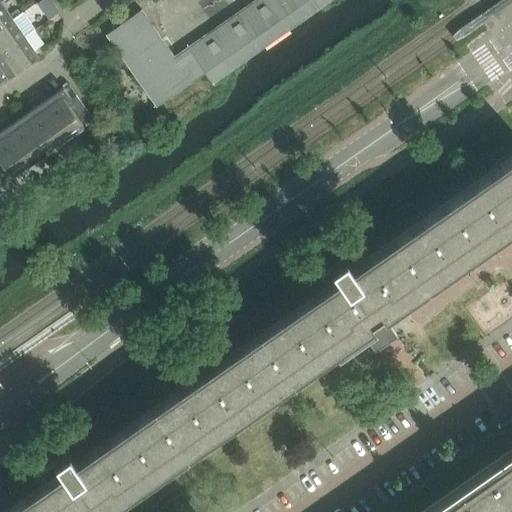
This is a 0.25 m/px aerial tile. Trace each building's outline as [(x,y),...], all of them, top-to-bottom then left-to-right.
[(105,35),(155,106),(156,107),(205,73),(212,83),(233,69),(330,0),(254,0),(174,57),(141,10),(105,35)] [(0,26),(12,19),(0,1),(0,26)] [(21,12),(12,19),(0,26),(0,53),(24,37),(34,30),(21,12)] [(40,45),(33,49),(24,37),(0,53),(0,66),(1,68),(0,68),(0,81),(44,51),(40,45)] [(93,120),(78,99),(68,84),(58,91),(61,95),(49,104),(41,93),(28,102),(35,113),(26,120),(48,152),(50,151),(93,120)] [(48,152),(26,120),(13,129),(6,118),(0,121),(0,137),(0,138),(0,137),(0,163),(10,178),(44,155),(46,158),(52,154),(50,151),(48,152)] [(107,511),(363,334),(375,351),(386,344),(397,336),(385,319),(511,229),(511,157),(352,269),(345,259),(332,268),(339,278),(75,462),(68,453),(55,461),(62,471),(1,511),(107,511)] [(511,511),(511,425),(508,429),(504,431),(504,430),(501,432),(511,446),(511,448),(419,511),(511,511)]
